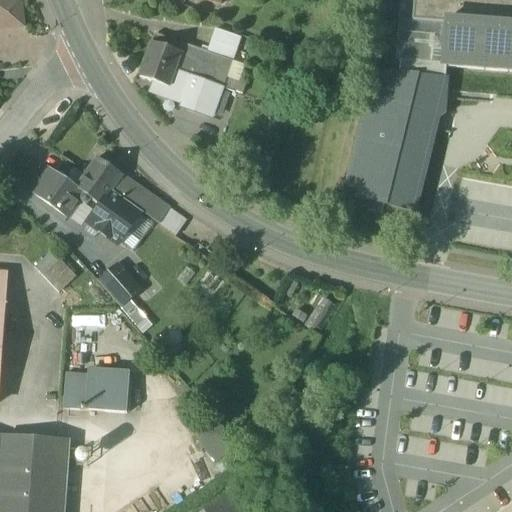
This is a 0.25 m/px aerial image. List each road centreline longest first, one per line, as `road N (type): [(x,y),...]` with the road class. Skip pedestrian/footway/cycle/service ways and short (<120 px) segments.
road 1 (tertiary): [(511,295),(320,257),(215,206),(172,173),(88,61)]
road 2 (residential): [(0,141),(38,93),(88,61)]
